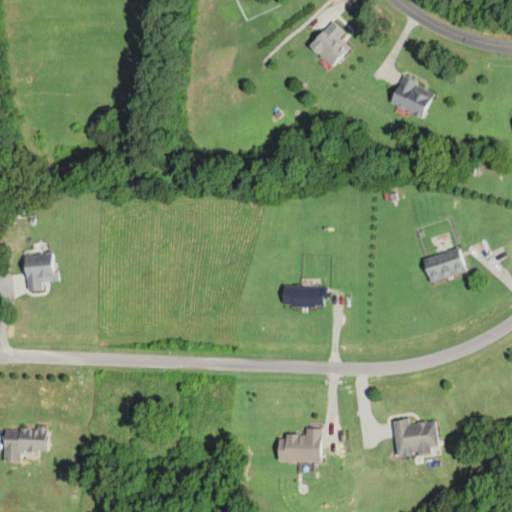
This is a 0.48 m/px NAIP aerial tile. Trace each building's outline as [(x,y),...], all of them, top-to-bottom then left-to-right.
[(350,48),(340,37),(344,33),(332,21),(308,44),(331,67),(350,48)] [(390,104),(422,118),(434,91),(402,77),(390,104)] [(422,259),(429,283),(466,271),(459,247),(422,259)] [(42,290),(42,281),(56,281),(56,253),(26,252),(25,290),(42,290)] [(282,306),(327,306),(327,286),(282,286),(282,306)] [(435,422),(408,423),(408,419),(393,420),(396,457),(430,454),(429,447),(437,447),(435,422)] [(48,450),(48,427),(4,428),(4,462),(21,462),(21,451),(48,450)] [(278,460),(321,461),(321,429),(306,429),(305,436),(278,436),(278,460)]
